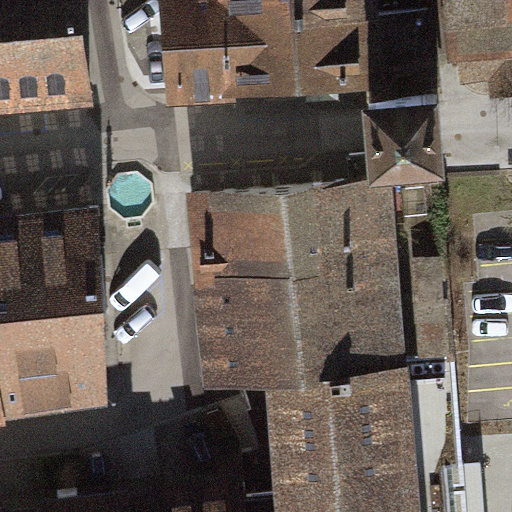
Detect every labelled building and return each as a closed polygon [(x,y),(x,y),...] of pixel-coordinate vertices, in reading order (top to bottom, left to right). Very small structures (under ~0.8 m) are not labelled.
[(0,0),(0,112),(126,101),(109,0),(0,0)] [(183,0),(194,92),(372,83),(429,78),(419,0),(183,0)] [(511,0),(447,0),(457,86),(511,79),(511,0)] [(429,78),(372,83),(376,130),(379,168),(435,164),(447,163),(444,128),(440,77),(429,78)] [(470,511),(467,469),(465,460),(436,462),(434,448),(409,450),(387,170),(376,171),(376,150),(353,153),(354,179),(315,181),(322,263),(277,269),(284,370),(280,371),(290,489),(284,489),(286,511),(470,511)] [(100,215),(0,226),(0,375),(6,410),(110,403),(100,215)] [(130,470),(40,477),(41,491),(42,511),(134,511),(132,487),(130,470)] [(250,511),(245,481),(181,483),(183,511),(250,511)] [(183,511),(181,483),(132,487),(134,511),(183,511)] [(0,511),(42,511),(41,491),(0,493),(0,511)]
